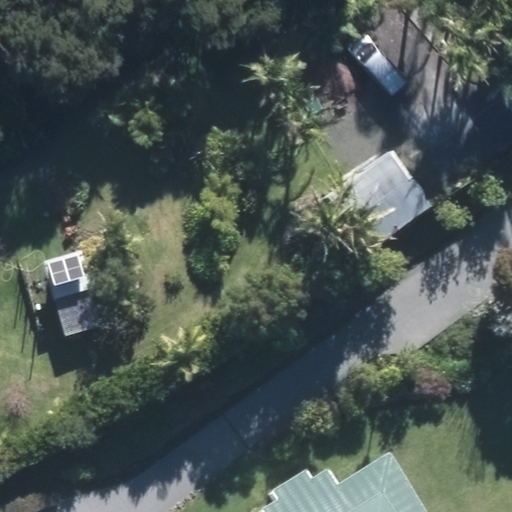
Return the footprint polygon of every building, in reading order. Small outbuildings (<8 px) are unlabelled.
[(511,0),(489,0),(511,27),(511,0)] [(122,194),(142,182),(132,163),(110,174),(122,194)] [(377,200),(356,214),(373,241),(395,227),(377,200)] [(81,252),(40,264),(61,338),(102,326),(81,252)] [(408,511),(374,454),(321,486),(313,469),(296,479),(292,471),(257,491),(284,487),(246,508),(248,511),(408,511)]
